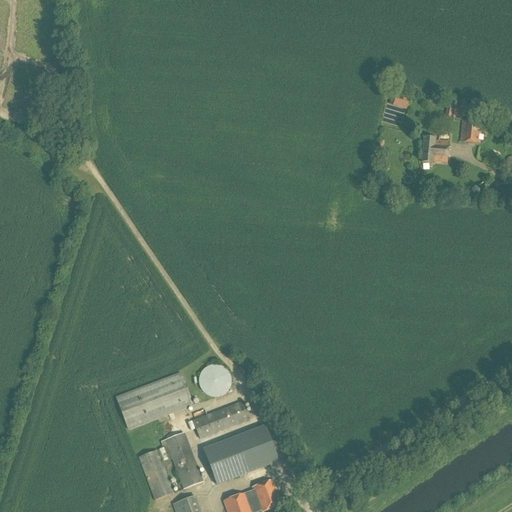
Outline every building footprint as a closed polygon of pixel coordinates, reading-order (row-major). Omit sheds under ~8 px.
[(405,110),(408,103),(395,99),(393,106),(405,110)] [(461,120),(462,109),(447,106),(445,118),(461,120)] [(479,145),(482,123),(462,121),(460,142),(479,145)] [(447,163),(449,142),(435,141),(435,139),(423,138),(422,163),(432,164),(433,162),(447,163)] [(215,398),(216,398),(218,398),(219,397),(220,397),(222,396),(223,396),(224,395),(225,394),(226,393),(227,392),(228,391),(229,390),(229,389),(230,387),(230,386),(231,385),(231,383),(231,382),(231,380),(231,379),(230,378),(230,376),(229,375),(229,374),(228,372),(227,371),(226,370),(225,369),(224,368),(223,368),(222,367),(220,366),(219,366),(218,366),(216,365),(215,365),(213,365),(212,366),(211,366),(209,366),(208,367),(207,368),(205,368),(204,369),(203,370),(202,371),(201,372),(201,374),(200,375),(199,376),(199,378),(199,379),(199,380),(198,382),(199,383),(199,385),(199,386),(199,387),(200,389),(201,390),(201,391),(202,392),(203,393),(204,394),(205,395),(207,396),(208,396),(209,397),(211,397),(212,398),(213,398),(215,398)] [(128,431),(193,406),(181,374),(116,399),(128,431)] [(199,439),(249,420),(242,403),(193,422),(199,439)] [(217,485),(244,474),(278,462),(265,428),(237,438),(204,452),(206,457),(217,485)] [(202,483),(183,434),(162,442),(164,448),(168,446),(184,490),(202,483)] [(164,449),(157,451),(161,463),(168,460),(164,449)] [(155,501),(173,494),(161,463),(157,451),(139,458),(155,501)] [(260,511),(264,511),(282,506),(273,481),(252,488),(253,491),(224,502),(227,511),(258,511),(260,511)] [(176,511),(200,511),(195,497),(174,505),(176,511)]
